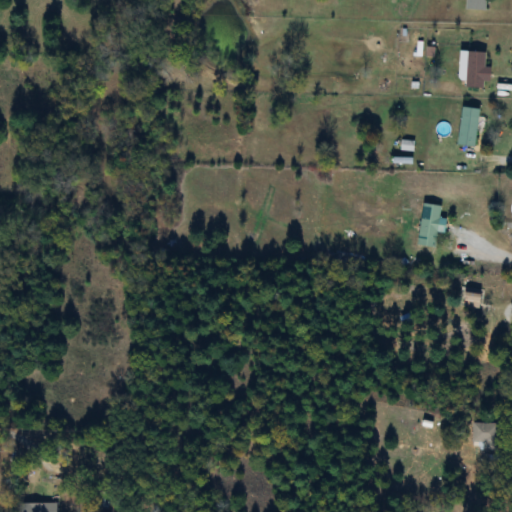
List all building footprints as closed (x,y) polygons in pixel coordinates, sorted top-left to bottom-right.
[(487,0),(466,0),(467,11),(487,11),(487,0)] [(485,69),(485,53),(461,53),(461,89),(484,90),(484,83),(491,83),(491,69),(485,69)] [(480,110),(462,108),(458,147),(475,149),(480,110)] [(438,233),(445,234),(447,221),(440,220),(441,208),(423,205),(417,247),(436,249),(438,233)] [(473,447),(499,447),(499,424),(473,424),(473,447)]
